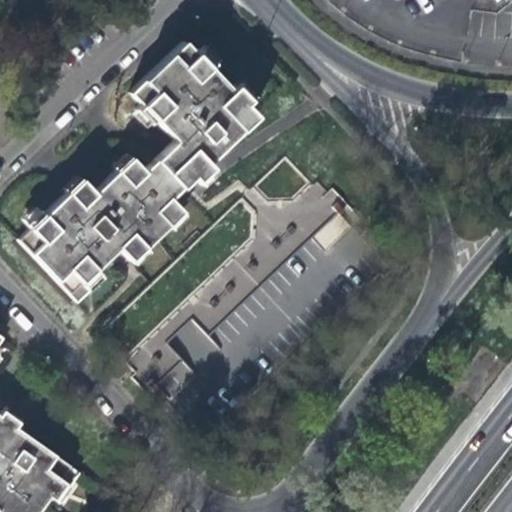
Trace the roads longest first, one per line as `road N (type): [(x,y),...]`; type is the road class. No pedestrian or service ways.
road 1 (residential): [(236,511),(0,286)]
road 2 (unclassified): [(335,80),(394,149),(429,218),(428,307)]
road 3 (residential): [(428,307),(286,511)]
road 4 (residential): [(0,160),(168,0)]
road 5 (unclassified): [(511,101),(471,105),(323,66)]
road 6 (primary): [(511,411),(433,511)]
